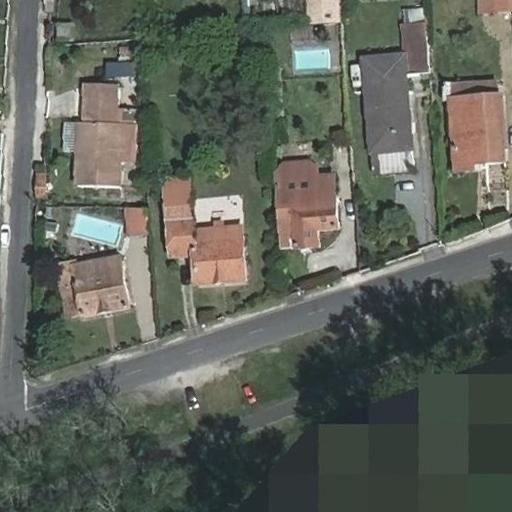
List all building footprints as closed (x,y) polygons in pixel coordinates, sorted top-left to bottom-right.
[(494,14),(492,0),(478,0),(479,15),(494,14)] [(511,12),(511,0),(492,0),(494,14),(511,12)] [(56,19),(58,36),(73,35),(72,18),(56,19)] [(432,36),(411,38),(412,69),(434,67),(432,36)] [(368,52),(370,80),(374,146),(415,142),(410,77),(403,77),(401,50),(368,52)] [(114,116),(115,80),(82,79),(81,116),(74,116),(73,183),(120,183),(121,116),(114,116)] [(455,96),(503,93),(503,80),(455,82),(455,96)] [(273,115),(285,114),(284,92),(276,93),(277,99),(272,99),(273,115)] [(506,158),(503,93),(455,96),(459,166),(478,165),(478,160),(506,158)] [(278,170),(283,246),(297,245),(297,249),(319,248),(319,229),(339,228),(335,174),(321,175),(321,168),(313,162),(287,165),(278,170)] [(209,242),(208,229),(195,230),(189,169),(183,170),(184,179),(165,180),(172,256),(195,255),(198,282),(246,278),(243,240),(209,242)] [(43,170),(36,170),(35,196),(43,196),(43,170)] [(133,240),(152,238),(150,208),(130,210),(133,240)] [(242,227),(208,229),(209,242),(243,240),(242,227)] [(83,316),(129,306),(120,268),(118,258),(72,267),(75,284),(60,288),(66,316),(82,313),(83,316)]
